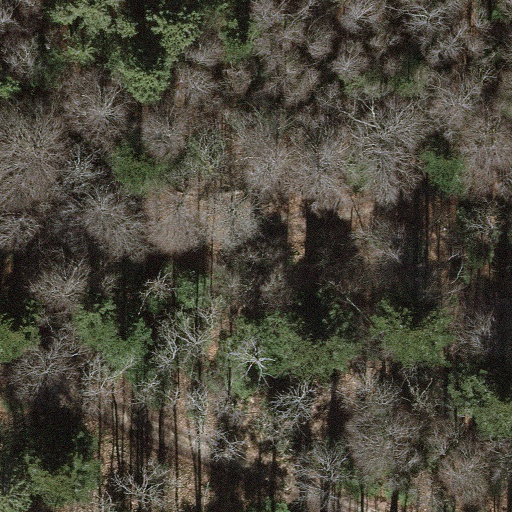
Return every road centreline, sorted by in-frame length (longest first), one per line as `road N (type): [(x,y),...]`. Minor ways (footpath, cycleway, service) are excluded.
road 1 (track): [(0,216),(76,227),(213,225),(351,199),(511,154)]
road 2 (track): [(367,511),(0,359)]
road 3 (track): [(78,511),(79,467),(54,380)]
